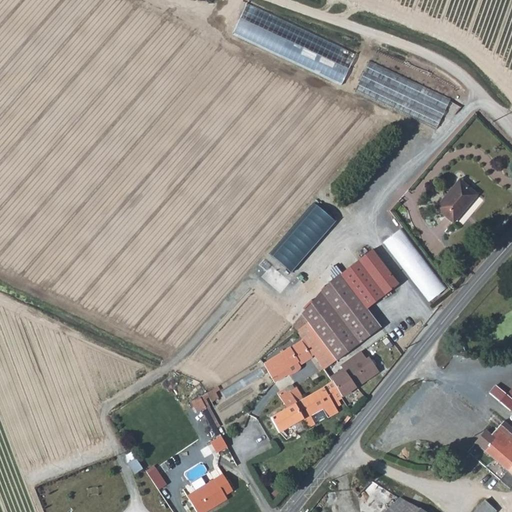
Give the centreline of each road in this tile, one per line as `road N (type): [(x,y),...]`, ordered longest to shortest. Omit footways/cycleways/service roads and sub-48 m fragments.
road 1 (secondary): [(289,511),(511,241)]
road 2 (track): [(281,0),(441,60),(511,131)]
road 3 (unknown): [(382,215),(478,95)]
